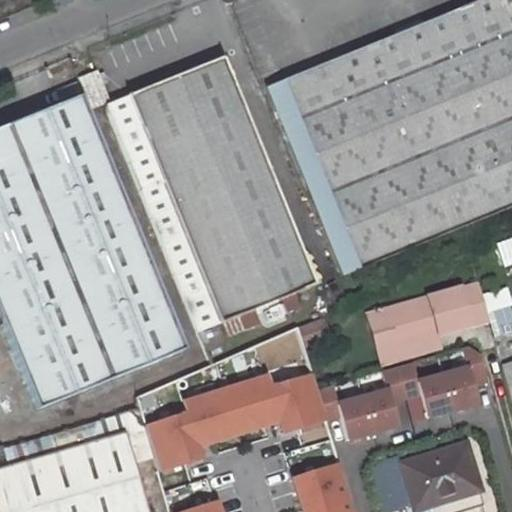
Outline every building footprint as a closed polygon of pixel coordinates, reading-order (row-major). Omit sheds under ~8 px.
[(511,0),(487,0),(279,86),(355,273),(511,208),(511,0)] [(198,331),(215,324),(311,285),(218,60),(123,98),(105,105),(100,107),(193,333),(198,331)] [(73,81),(86,111),(104,103),(96,86),(92,76),(91,73),(73,81)] [(92,76),(96,86),(103,83),(99,73),(92,76)] [(74,99),(0,129),(0,335),(32,413),(179,352),(74,99)] [(511,240),(495,245),(503,269),(511,265),(511,240)] [(488,319),(477,282),(386,309),(397,345),(437,333),(488,319)] [(511,294),(511,288),(489,292),(495,335),(511,332),(511,294)] [(397,345),(386,309),(367,315),(371,328),(381,364),(441,347),(437,333),(397,345)] [(328,337),(321,318),(297,327),(305,346),(328,337)] [(465,367),(440,374),(451,410),(476,402),(471,383),(485,379),(478,353),(463,346),(459,347),(465,367)] [(410,362),(395,366),(404,397),(418,393),(425,417),(451,410),(440,374),(415,381),(410,362)] [(384,390),(361,396),(372,433),(397,426),(390,402),(404,397),(395,366),(379,370),(384,390)] [(511,367),(503,370),(511,401),(511,367)] [(310,376),(267,390),(276,418),(281,434),(324,420),(314,389),(310,376)] [(194,445),(276,418),(267,390),(264,378),(181,405),(185,417),(194,445)] [(330,384),(314,389),(324,420),(339,417),(346,441),(372,433),(361,396),(336,403),(330,384)] [(194,445),(185,417),(143,431),(155,474),(199,460),(194,445)] [(145,511),(123,433),(0,467),(0,511),(145,511)] [(399,467),(412,507),(436,499),(447,502),(478,492),(465,447),(399,467)] [(292,481),(302,511),(349,497),(338,466),(292,481)] [(412,507),(413,511),(434,511),(480,498),(478,492),(447,502),(436,499),(412,507)] [(302,511),(353,511),(349,497),(302,511)]
